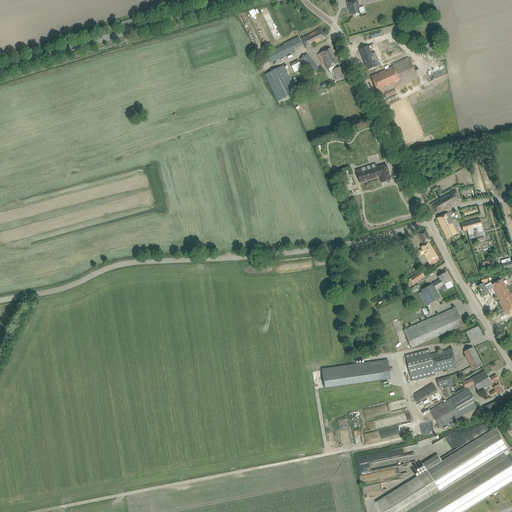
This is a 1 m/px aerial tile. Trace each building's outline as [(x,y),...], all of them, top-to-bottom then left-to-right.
[(357,0),(356,0),(347,2),(348,7),(350,7),(352,15),(355,15),(359,14),(365,12),(363,7),(360,8),(358,9),(357,5),(359,5),(357,0)] [(260,10),(267,25),(274,22),(266,7),(260,10)] [(270,30),(274,38),(278,37),(275,28),(270,30)] [(306,48),(322,41),(326,38),(321,28),(301,38),(306,48)] [(380,30),(370,33),(372,39),(381,36),(380,30)] [(270,63),(291,53),(290,51),(302,45),(298,36),(283,44),(284,45),(266,54),(270,63)] [(393,38),(381,42),(384,48),(390,46),(392,53),(398,51),(393,38)] [(364,48),(359,50),(367,70),(372,69),(380,65),(375,52),(371,53),(368,46),(364,48)] [(330,48),(320,53),(324,62),(327,69),(338,64),(330,48)] [(299,60),(301,63),(302,62),(312,75),(309,77),(311,79),(315,77),(313,74),(319,70),(307,53),(299,60)] [(393,67),(375,75),(371,77),(378,93),(380,97),(385,95),(386,98),(396,93),(394,88),(418,78),(409,57),(392,65),(393,67)] [(298,60),(290,64),(294,73),(303,69),(298,60)] [(283,65),(264,75),(265,76),(277,101),(296,92),(283,65)] [(335,66),(328,69),(331,74),(332,73),(334,77),(335,76),(337,80),(339,78),(344,76),(340,68),(337,69),(335,66)] [(362,172),(361,168),(356,170),(359,183),(380,177),(381,182),(381,183),(391,180),(386,165),(362,172)] [(439,213),(453,205),(453,202),(460,199),(455,190),(430,204),(434,212),(437,210),(439,213)] [(453,223),(448,213),(437,218),(447,239),(456,233),(452,224),(453,223)] [(468,236),(483,232),(479,219),(461,224),(463,232),(467,231),(468,236)] [(431,240),(425,230),(417,234),(423,245),(431,240)] [(430,266),(435,263),(439,261),(429,243),(421,248),(422,249),(419,251),(421,255),(423,254),(430,266)] [(511,267),(511,260),(510,261),(502,264),(504,270),(511,267)] [(424,277),(423,276),(420,272),(409,280),(412,285),(424,277)] [(447,290),(449,289),(453,286),(446,272),(438,277),(439,280),(433,284),(433,283),(432,284),(435,289),(444,284),(447,290)] [(504,282),(502,279),(492,285),(490,283),(485,286),(483,283),(478,286),(482,294),(493,288),(504,282)] [(511,294),(511,295),(504,282),(493,288),(507,312),(511,309),(511,294)] [(425,306),(440,298),(432,284),(422,290),(422,291),(418,293),(425,306)] [(416,285),(409,290),(412,294),(418,290),(417,288),(416,286),(416,285)] [(410,348),(459,327),(463,325),(456,307),(403,331),(410,348)] [(482,366),(473,348),(464,352),(473,371),(482,366)] [(435,374),(435,372),(456,367),(452,349),(431,355),(429,349),(405,355),(412,381),(435,374)] [(388,360),(322,369),(324,389),(391,380),(388,360)] [(478,391),(483,389),(491,384),(494,387),(493,387),(495,390),(490,393),(492,397),(503,390),(499,384),(498,384),(496,380),(498,379),(496,375),(489,379),(484,371),(471,379),(462,383),(463,384),(465,389),(474,384),(478,391)] [(437,380),(438,384),(438,387),(439,388),(449,385),(450,387),(452,386),(450,376),(437,380)] [(413,393),(416,400),(436,392),(433,385),(413,393)] [(443,387),(446,398),(452,396),(449,386),(443,387)] [(478,406),(467,388),(429,410),(440,428),(478,406)] [(488,413),(495,410),(499,408),(496,401),(485,406),(488,413)] [(511,423),(510,420),(503,425),(506,430),(507,429),(511,426),(511,425),(511,423)] [(511,458),(494,429),(441,461),(437,455),(427,461),(426,462),(422,464),(426,471),(376,502),(381,511),(462,511),(511,481),(511,458)] [(412,447),(358,456),(361,472),(402,465),(401,461),(402,461),(401,457),(409,456),(407,448),(412,447)]
